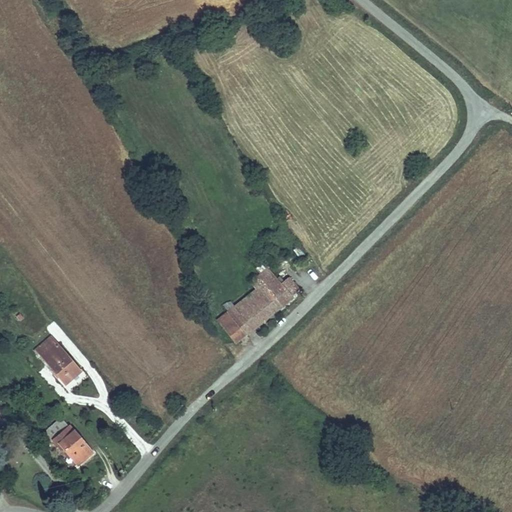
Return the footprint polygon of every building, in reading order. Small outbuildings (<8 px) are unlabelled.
[(217,321),(235,344),(300,291),(289,277),(282,283),(270,268),(251,283),(256,290),(217,321)] [(37,350),(66,384),(81,371),(52,337),(37,350)] [(44,367),(39,372),(49,384),(55,379),(44,367)] [(78,464),(93,452),(70,424),(68,426),(62,418),(46,431),(64,452),(66,450),(78,464)] [(78,464),(66,450),(64,452),(76,466),(78,464)]
